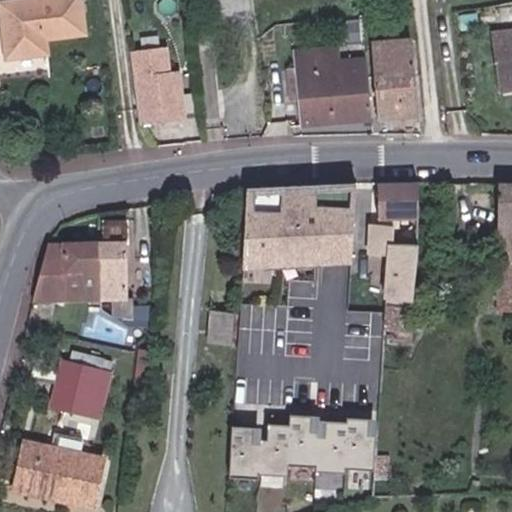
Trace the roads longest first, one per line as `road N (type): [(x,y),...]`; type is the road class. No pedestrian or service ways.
road 1 (secondary): [(36,211),(75,191),(286,161),(511,157)]
road 2 (unknown): [(177,511),(181,173)]
road 3 (unknown): [(136,180),(120,0)]
road 4 (unknown): [(442,155),(420,0)]
